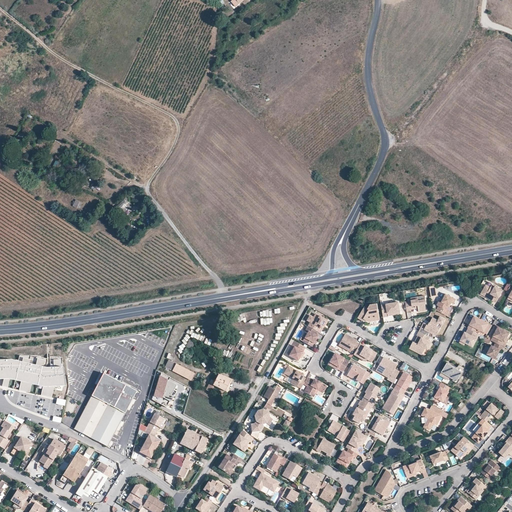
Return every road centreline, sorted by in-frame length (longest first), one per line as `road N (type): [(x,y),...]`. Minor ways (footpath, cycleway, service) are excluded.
road 1 (track): [(0,7),(54,53),(175,117),(179,139),(148,190),(157,206)]
road 2 (tertiary): [(378,0),(366,72),(384,143),(347,226)]
road 3 (residential): [(182,501),(306,303)]
road 4 (primary): [(0,330),(227,296)]
road 5 (unknown): [(492,26),(492,41),(407,140),(384,143)]
road 6 (residential): [(236,490),(266,443),(278,440),(355,485)]
road 7 (residential): [(489,385),(445,435),(384,460)]
road 8 (residential): [(511,323),(466,305),(431,372)]
road 9 (primary): [(389,270),(511,250)]
road 10 (residential): [(339,384),(314,367),(333,329),(350,325),(378,341)]
